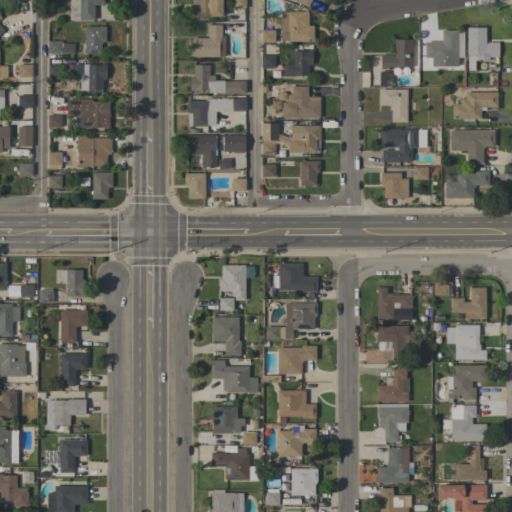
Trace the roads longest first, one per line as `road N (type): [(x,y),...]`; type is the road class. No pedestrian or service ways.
road 1 (residential): [(346,511),(346,280)]
road 2 (residential): [(113,282),(113,511)]
road 3 (residential): [(182,511),(183,284)]
road 4 (residential): [(350,233),(351,28)]
road 5 (secondary): [(148,511),(148,328)]
road 6 (residential): [(346,280),(359,266),(511,267)]
road 7 (secondary): [(350,233),(511,233)]
road 8 (secondary): [(147,133),(147,0)]
